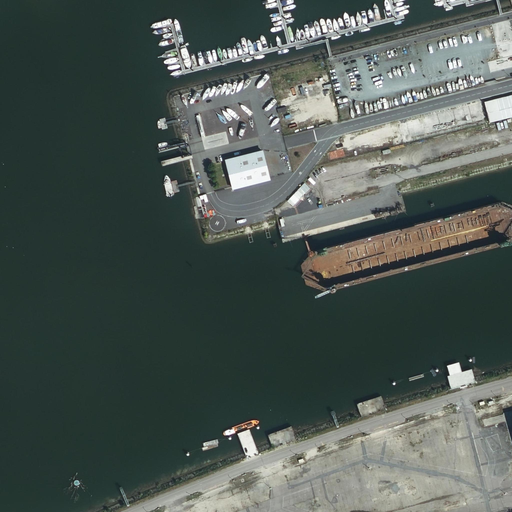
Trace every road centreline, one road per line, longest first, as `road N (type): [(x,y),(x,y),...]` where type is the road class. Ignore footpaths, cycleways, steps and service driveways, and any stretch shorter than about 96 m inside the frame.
road 1 (unclassified): [(511,85),(336,130)]
road 2 (unclassified): [(336,130),(266,205),(228,210),(210,192)]
road 3 (unknown): [(511,61),(371,91)]
road 4 (unclassified): [(336,130),(216,161)]
